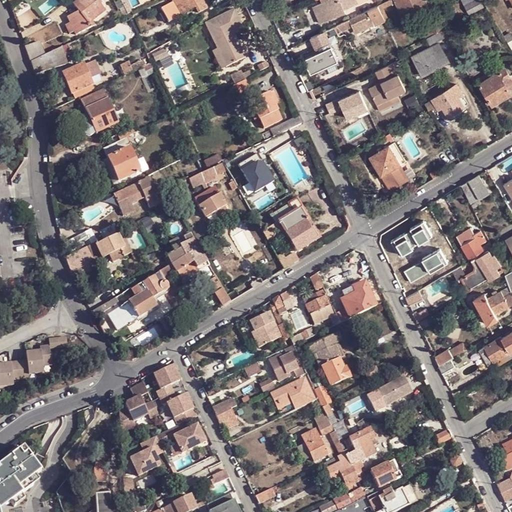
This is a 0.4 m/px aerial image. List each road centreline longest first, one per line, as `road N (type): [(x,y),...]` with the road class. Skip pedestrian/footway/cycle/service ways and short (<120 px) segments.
road 1 (residential): [(0,8),(37,117),(55,264),(78,308)]
road 2 (residential): [(253,0),(366,232)]
road 3 (residential): [(366,232),(465,433)]
road 4 (residential): [(177,348),(366,232)]
road 5 (residential): [(254,511),(177,348)]
road 6 (residential): [(366,232),(511,145)]
road 7 (residential): [(0,442),(34,417),(117,382)]
